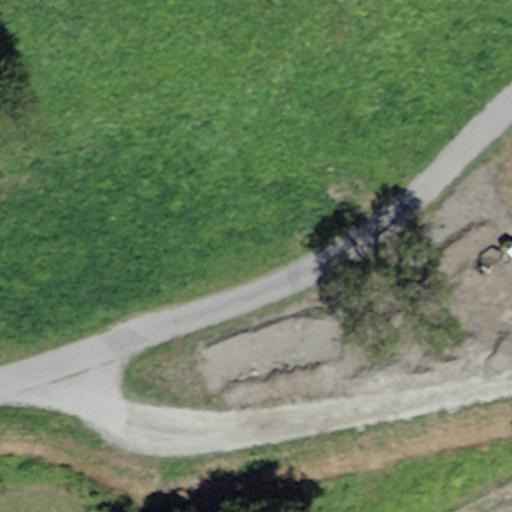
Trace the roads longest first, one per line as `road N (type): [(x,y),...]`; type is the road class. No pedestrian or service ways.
road 1 (unclassified): [(511,102),(399,209),(325,260),(0,383)]
road 2 (track): [(52,366),(136,431),(358,420),(511,390)]
